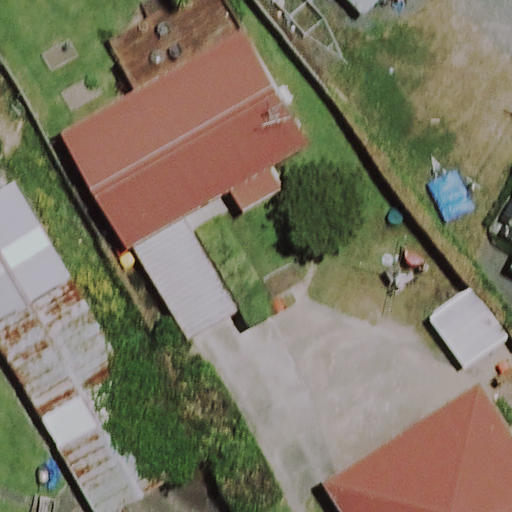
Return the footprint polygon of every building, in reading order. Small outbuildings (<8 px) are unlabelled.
[(376,0),(341,0),(359,17),(376,0)] [(286,187),(275,166),(307,149),(237,25),(52,128),(122,252),(222,196),(233,217),(286,187)] [(121,511),(182,476),(2,176),(0,177),(0,360),(91,511),(121,511)] [(467,285),(419,316),(459,379),(507,348),(467,285)] [(511,511),(511,436),(477,382),(318,484),(335,511),(511,511)]
